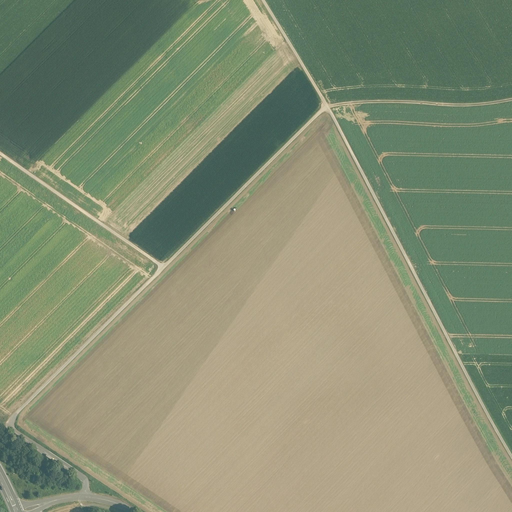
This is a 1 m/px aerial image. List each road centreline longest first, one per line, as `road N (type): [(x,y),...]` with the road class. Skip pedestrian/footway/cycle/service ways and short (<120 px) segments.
road 1 (track): [(511,459),(327,108),(261,0)]
road 2 (track): [(85,497),(84,480),(13,432),(11,419),(162,268)]
road 3 (track): [(162,268),(327,108)]
road 4 (track): [(162,268),(0,154)]
road 5 (track): [(511,101),(327,108)]
